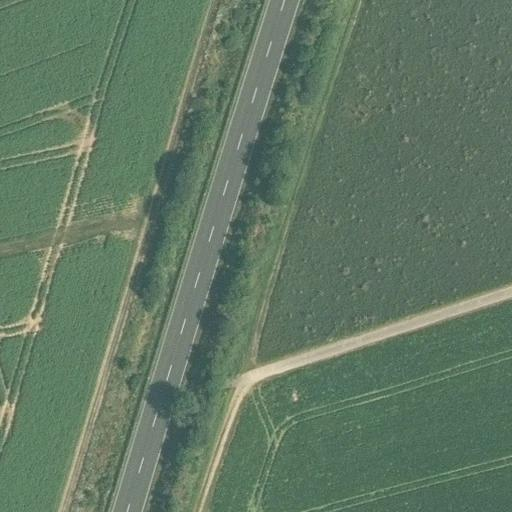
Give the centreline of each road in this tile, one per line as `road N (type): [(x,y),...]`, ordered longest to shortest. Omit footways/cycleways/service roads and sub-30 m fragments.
road 1 (track): [(202,511),(369,0)]
road 2 (primary): [(286,0),(129,511)]
road 3 (track): [(66,511),(215,0)]
road 4 (track): [(511,294),(244,384)]
road 5 (track): [(145,222),(0,253)]
